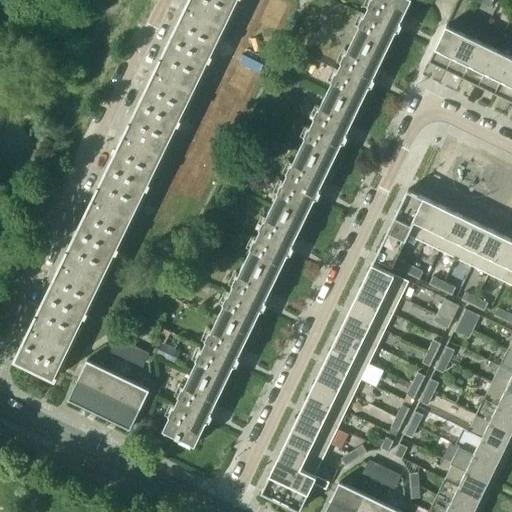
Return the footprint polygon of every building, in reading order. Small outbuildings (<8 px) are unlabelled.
[(238,0),(188,0),(170,38),(211,57),(238,0)] [(369,0),(352,37),(385,53),(410,0),(369,0)] [(510,17),(511,14),(511,9),(502,4),(499,12),(510,17)] [(428,62),(445,71),(462,34),(445,26),(428,62)] [(478,42),(462,34),(445,71),(461,78),(478,42)] [(357,109),(385,53),(352,37),(325,93),(357,109)] [(211,57),(170,38),(139,102),(180,121),(211,57)] [(461,78),(477,86),(495,50),(478,42),(461,78)] [(511,57),(495,50),(477,86),(493,94),(511,57)] [(509,102),(511,96),(511,57),(493,94),(509,102)] [(298,149),(330,165),(357,109),(325,93),(298,149)] [(180,121),(139,102),(108,166),(149,185),(180,121)] [(303,220),(330,165),(298,149),(271,205),(303,220)] [(149,185),(108,166),(77,230),(118,250),(149,185)] [(407,189),(390,223),(407,232),(424,197),(407,189)] [(424,197),(407,232),(406,234),(407,235),(422,242),(440,205),(424,197)] [(276,276),(303,220),(271,205),(244,260),(276,276)] [(440,205),(422,242),(438,250),(456,213),(440,205)] [(473,221),(456,213),(438,250),(455,258),(473,221)] [(471,266),(489,229),(473,221),(455,258),(471,266)] [(407,232),(390,223),(374,258),(392,266),(407,235),(406,234),(407,232)] [(505,237),(489,229),(471,266),(487,273),(505,237)] [(118,250),(77,230),(46,294),(87,314),(118,250)] [(511,240),(505,237),(487,273),(503,281),(511,263),(511,240)] [(395,267),(406,273),(410,264),(399,259),(395,267)] [(276,276),(244,260),(217,316),(249,332),(276,276)] [(372,262),(363,280),(400,298),(408,281),(372,263),(373,262),(372,262)] [(511,263),(503,281),(511,285),(511,263)] [(421,270),(410,264),(406,273),(417,278),(421,270)] [(429,283),(440,289),(444,280),(433,275),(429,283)] [(400,298),(363,280),(355,296),(392,314),(400,298)] [(456,286),(444,280),(440,289),(452,294),(456,286)] [(461,299),(473,305),(477,296),(466,291),(461,299)] [(15,358),(56,378),(87,314),(46,294),(21,347),(15,358)] [(355,296),(347,312),(384,330),(392,314),(355,296)] [(489,302),(477,296),(473,305),(484,310),(489,302)] [(447,311),(452,301),(445,297),(440,308),(447,311)] [(460,304),(452,301),(447,311),(454,315),(460,304)] [(494,314),(506,320),(510,312),(498,306),(494,314)] [(460,318),(467,322),(473,311),(465,307),(460,318)] [(441,322),(447,311),(440,308),(434,318),(441,322)] [(449,326),(454,315),(447,311),(441,322),(449,326)] [(475,325),(480,315),(473,311),(467,322),(475,325)] [(384,330),(347,312),(339,328),(376,346),(384,330)] [(222,388),(249,332),(217,316),(190,372),(222,388)] [(467,322),(460,318),(455,329),(462,332),(467,322)] [(469,336),(475,325),(467,322),(462,332),(469,336)] [(376,346),(339,328),(332,345),(368,362),(376,346)] [(111,351),(122,356),(128,342),(118,337),(111,351)] [(428,350),(436,353),(441,342),(433,339),(428,350)] [(180,351),(159,341),(154,350),(175,361),(180,351)] [(128,342),(122,356),(132,361),(139,347),(128,342)] [(332,345),(324,361),(360,379),(368,362),(332,345)] [(446,345),(441,356),(449,360),(454,349),(446,345)] [(139,347),(132,361),(143,366),(150,352),(139,347)] [(511,352),(506,349),(498,365),(511,372),(511,352)] [(431,364),(436,353),(428,350),(422,361),(431,364)] [(444,372),(449,360),(441,356),(435,368),(444,372)] [(109,369),(89,359),(70,397),(90,407),(109,369)] [(353,395),(360,379),(324,361),(316,377),(353,395)] [(511,372),(498,365),(490,382),(511,392),(511,372)] [(129,379),(109,369),(90,407),(110,417),(129,379)] [(417,371),(412,382),(420,386),(425,374),(417,371)] [(222,388),(190,372),(162,428),(195,443),(222,388)] [(353,395),(316,377),(308,393),(345,411),(353,395)] [(425,389),(433,392),(438,381),(431,378),(425,389)] [(149,389),(129,379),(110,417),(130,427),(149,389)] [(414,397),(420,386),(412,382),(406,394),(414,397)] [(511,392),(490,382),(483,398),(511,412),(511,392)] [(420,400),(428,403),(433,392),(425,389),(420,400)] [(308,393),(300,409),(337,427),(345,411),(308,393)] [(511,412),(483,398),(475,414),(511,432),(511,430),(511,412)] [(404,418),(409,407),(401,403),(396,414),(404,418)] [(300,409),(299,412),(292,426),(329,443),(337,427),(300,409)] [(415,410),(410,421),(417,425),(423,413),(415,410)] [(399,429),(404,418),(396,414),(391,426),(399,429)] [(475,414),(467,430),(503,448),(511,432),(475,414)] [(412,436),(417,425),(410,421),(404,433),(412,436)] [(292,426),(285,442),(321,460),(329,443),(292,426)] [(467,430),(459,446),(496,464),(503,448),(467,430)] [(388,450),(393,439),(387,436),(381,446),(388,450)] [(321,460),(285,442),(277,458),(296,467),(313,476),(314,475),(321,460)] [(356,458),(367,451),(362,443),(351,450),(356,458)] [(402,457),(407,446),(399,443),(394,453),(402,457)] [(459,446),(451,463),(488,480),(496,464),(459,446)] [(346,465),(356,458),(351,450),(341,457),(346,465)] [(280,500),(296,467),(277,458),(261,491),(280,500)] [(369,458),(362,472),(373,477),(380,464),(369,458)] [(451,463),(443,479),(480,497),(488,480),(451,463)] [(391,469),(380,464),(373,477),(384,482),(391,469)] [(313,476),(296,467),(280,500),(299,510),(312,483),(325,489),(328,481),(314,475),(313,476)] [(401,474),(391,469),(384,482),(394,488),(401,474)] [(411,485),(419,484),(418,471),(410,472),(411,485)] [(443,479),(435,495),(470,511),(472,511),(480,497),(443,479)] [(350,511),(361,491),(341,481),(325,511),(350,511)] [(419,484),(411,485),(412,497),(420,497),(419,484)] [(361,491),(350,511),(375,511),(381,501),(361,491)] [(470,511),(435,495),(428,511),(429,511),(470,511)] [(400,511),(401,511),(381,501),(375,511),(400,511)]
